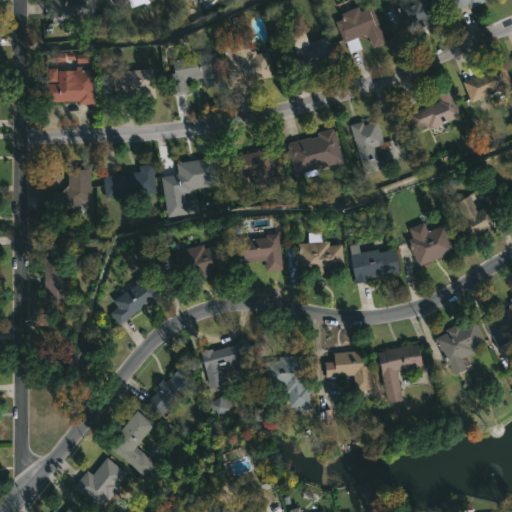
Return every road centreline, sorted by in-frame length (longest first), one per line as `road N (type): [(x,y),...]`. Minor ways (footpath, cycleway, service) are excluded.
road 1 (residential): [(511,259),(455,296),(387,318),(239,308),(190,320),(162,337),(20,499),(0,511)]
road 2 (residential): [(511,26),(372,84),(262,118),(151,135),(20,137)]
road 3 (residential): [(19,0),(20,499)]
